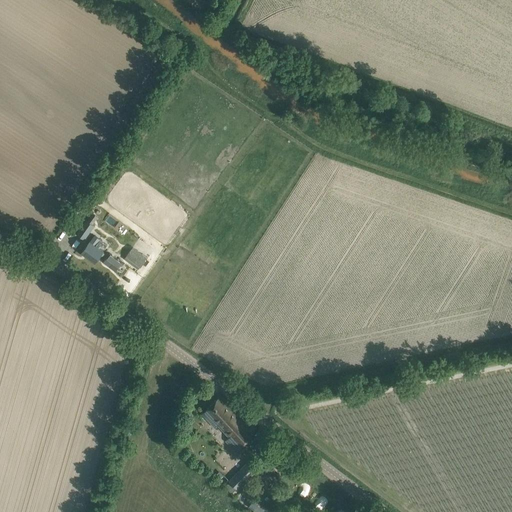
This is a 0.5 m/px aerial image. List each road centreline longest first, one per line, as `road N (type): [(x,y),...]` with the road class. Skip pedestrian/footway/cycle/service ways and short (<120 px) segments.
road 1 (unclassified): [(393,511),(65,265),(0,231)]
road 2 (track): [(236,394),(511,339)]
